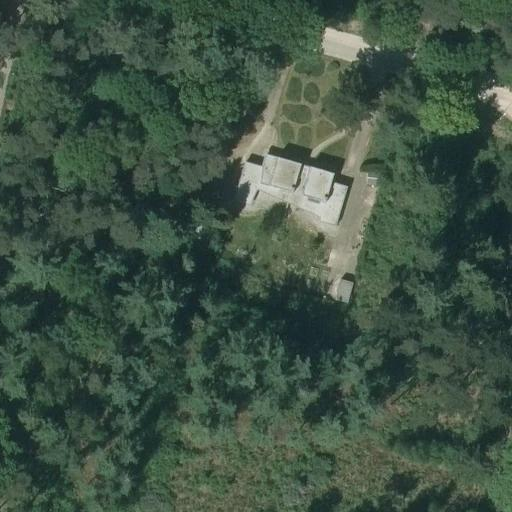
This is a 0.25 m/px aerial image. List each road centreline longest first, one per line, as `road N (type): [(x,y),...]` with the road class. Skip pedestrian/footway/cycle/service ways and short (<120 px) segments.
road 1 (unclassified): [(511,97),(159,0)]
road 2 (track): [(511,206),(501,255),(498,511)]
